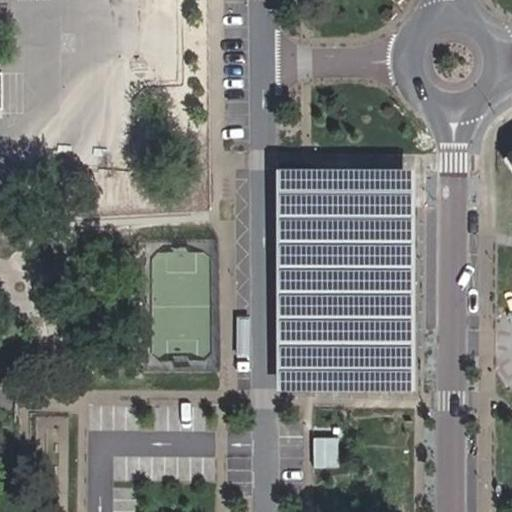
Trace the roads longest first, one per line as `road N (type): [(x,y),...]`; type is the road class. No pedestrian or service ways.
road 1 (tertiary): [(453,107),(451,511)]
road 2 (unclassified): [(408,61),(262,62)]
